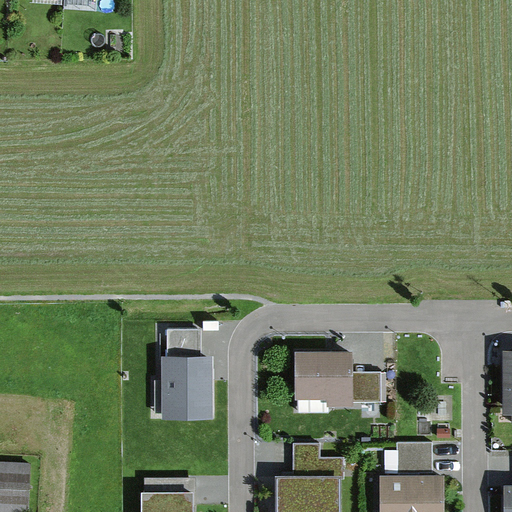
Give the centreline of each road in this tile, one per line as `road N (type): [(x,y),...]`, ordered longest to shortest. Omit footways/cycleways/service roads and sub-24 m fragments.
road 1 (residential): [(241,511),(242,353),(251,333),(269,323),(473,322)]
road 2 (residential): [(475,511),(473,322)]
